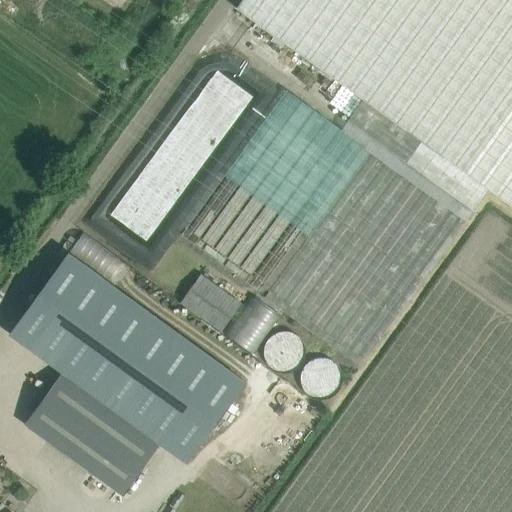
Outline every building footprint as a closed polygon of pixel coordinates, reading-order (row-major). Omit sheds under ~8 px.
[(511,204),(511,0),(241,0),(237,6),(422,140),(407,162),(474,210),(490,189),(511,204)] [(281,95),(244,154),(329,209),(306,245),(353,274),(354,273),(370,283),(381,265),(419,289),(457,231),(458,232),(469,214),(281,95)] [(222,332),(243,302),(202,273),(181,302),(222,332)] [(253,301),(229,333),(247,347),(271,314),(253,301)] [(298,367),(300,333),(272,331),(270,365),(298,367)] [(335,355),(305,360),(311,397),(341,392),(335,355)] [(159,444),(61,373),(25,422),(123,494),(159,444)]
